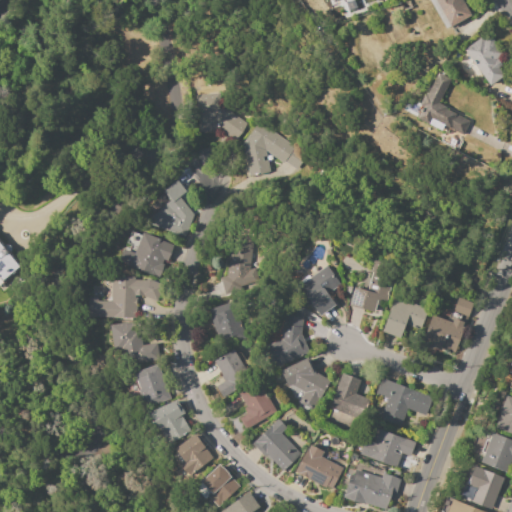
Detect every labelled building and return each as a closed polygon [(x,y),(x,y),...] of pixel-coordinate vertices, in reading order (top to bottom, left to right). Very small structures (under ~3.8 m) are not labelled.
[(429,0),(461,0),(470,15),(445,29),(429,0)] [(463,50),(481,37),(483,41),(491,36),(504,53),(496,59),(507,73),(489,85),(463,50)] [(469,121),(462,134),(430,119),(428,124),(417,119),(422,107),(419,106),(424,94),(427,96),(437,74),(449,79),(437,105),(469,121)] [(218,126),(218,130),(198,132),(195,95),(215,94),(216,100),(246,125),(234,140),(218,126)] [(236,149),(248,158),(241,168),(251,175),(253,171),(260,176),(269,163),(261,158),(266,151),(295,171),(305,155),(256,121),(236,149)] [(163,191),(176,181),(185,191),(178,197),(192,213),(168,233),(153,215),(170,200),(163,191)] [(142,232),(173,243),(161,278),(118,263),(123,249),(134,253),(142,232)] [(252,237),(230,234),(225,277),(222,276),(220,289),(245,293),(252,237)] [(0,241),(9,252),(8,254),(15,263),(15,270),(2,281),(0,278),(0,241)] [(298,287),(326,267),(338,284),(326,292),(336,305),(320,317),(298,287)] [(87,317),(88,297),(97,297),(97,301),(109,301),(110,276),(134,277),(134,280),(160,281),(159,298),(136,297),(135,318),(87,317)] [(354,287),(378,294),(373,312),(349,306),(354,287)] [(470,302),(454,298),(451,312),(467,316),(470,302)] [(381,332),(395,299),(427,311),(419,331),(404,325),(399,339),(381,332)] [(207,310),(231,302),(242,336),(218,343),(207,310)] [(300,334),(308,351),(275,366),(266,346),(280,339),(283,311),(302,313),(300,334)] [(431,316),(451,323),(453,319),(464,323),(453,353),(443,349),(442,353),(421,345),(431,316)] [(109,325),(139,321),(142,346),(156,344),(157,356),(114,362),(109,325)] [(222,399),(214,386),(224,380),(212,360),(233,348),(252,382),(222,399)] [(304,393),(292,386),(287,388),(285,382),(280,370),(305,359),(313,372),(330,381),(313,412),(298,404),(304,393)] [(133,373),(159,364),(171,396),(145,406),(133,373)] [(340,373),(359,379),(354,395),(368,399),(361,420),(328,408),(340,373)] [(380,378),(431,396),(425,415),(407,409),(400,427),(379,419),(386,399),(374,395),(380,378)] [(238,393),(259,382),(276,414),(245,431),(238,418),(246,413),(243,408),(245,407),(238,393)] [(505,395),(511,398),(511,434),(494,427),(499,413),(498,413),(505,395)] [(167,445),(148,413),(172,401),(175,399),(185,414),(181,416),(188,426),(181,430),(184,435),(167,445)] [(282,472),(268,457),(266,459),(251,443),(277,419),(285,429),(280,433),(300,456),(282,472)] [(378,429),(413,441),(408,457),(400,454),(396,467),(360,455),(365,440),(373,442),(378,429)] [(492,433),(511,441),(511,453),(504,474),(480,464),(484,453),(480,452),(485,440),(489,441),(492,433)] [(168,450),(194,434),(211,460),(185,477),(168,450)] [(309,445),(322,452),(320,456),(342,468),(328,493),(293,474),(306,449),(307,450),(309,445)] [(194,489),(200,484),(198,482),(218,464),(240,487),(218,508),(207,496),(204,499),(194,489)] [(473,467),(502,478),(490,510),(469,502),(470,498),(462,495),(473,467)] [(354,470),(380,478),(381,473),(399,478),(393,500),(388,498),(384,510),(364,504),(364,506),(342,499),(348,480),(351,481),(354,470)] [(220,511),(246,492),(258,508),(253,511),(220,511)] [(446,511),(451,499),(483,511),(446,511)]
